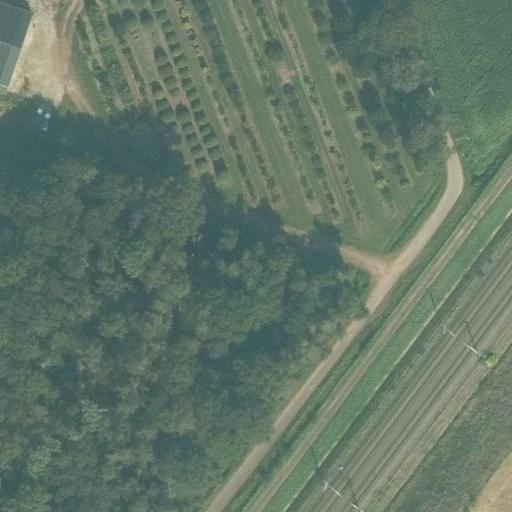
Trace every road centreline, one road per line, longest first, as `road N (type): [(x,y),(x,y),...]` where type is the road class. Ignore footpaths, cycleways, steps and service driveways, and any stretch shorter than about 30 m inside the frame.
road 1 (unclassified): [(448,206),(213,511)]
road 2 (track): [(392,0),(442,128),(454,176),(448,206)]
